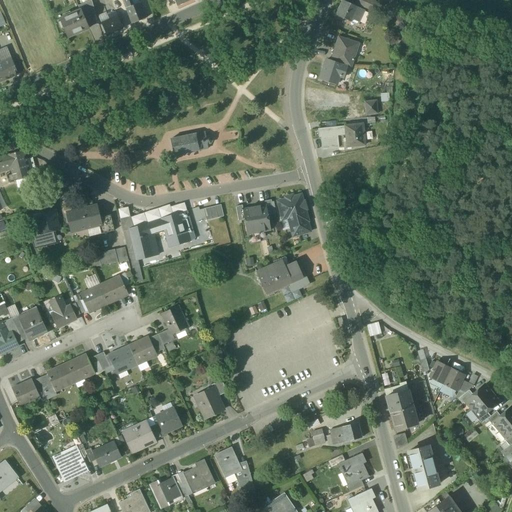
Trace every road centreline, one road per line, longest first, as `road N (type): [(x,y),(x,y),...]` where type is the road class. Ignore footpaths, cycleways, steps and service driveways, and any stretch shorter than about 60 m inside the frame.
road 1 (residential): [(62,510),(364,369)]
road 2 (residential): [(311,173),(143,203),(19,141),(0,150)]
road 3 (residential): [(0,95),(218,0)]
road 4 (residential): [(511,394),(411,338),(340,285)]
road 5 (tertiary): [(311,173),(294,101),(324,0)]
road 6 (tertiary): [(404,511),(364,369)]
road 7 (residential): [(0,375),(127,316)]
